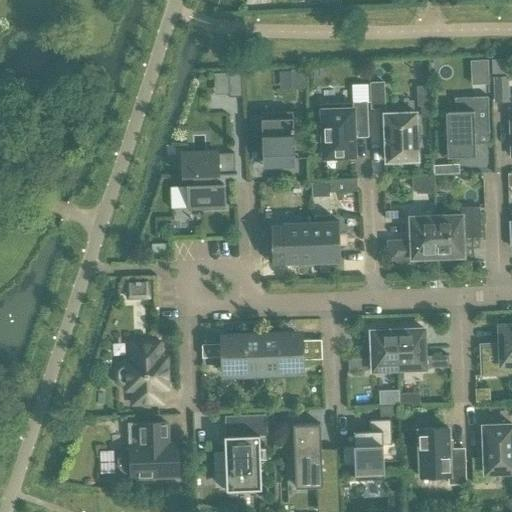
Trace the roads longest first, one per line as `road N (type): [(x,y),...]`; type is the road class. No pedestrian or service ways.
road 1 (unclassified): [(10,511),(177,0)]
road 2 (residential): [(511,292),(186,306)]
